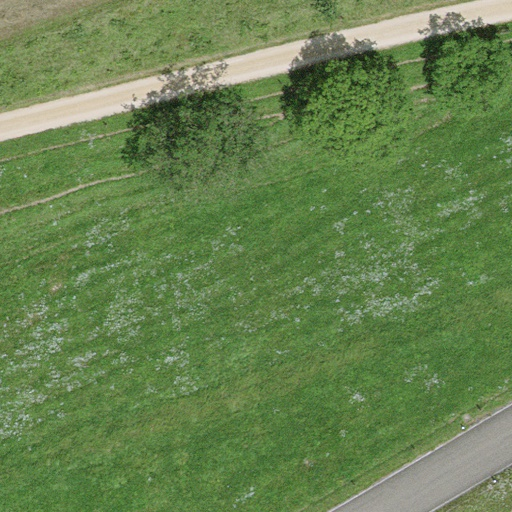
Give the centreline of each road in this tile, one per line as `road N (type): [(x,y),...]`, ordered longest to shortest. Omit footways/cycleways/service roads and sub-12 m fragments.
road 1 (track): [(511,5),(0,127)]
road 2 (unclassified): [(365,511),(511,430)]
